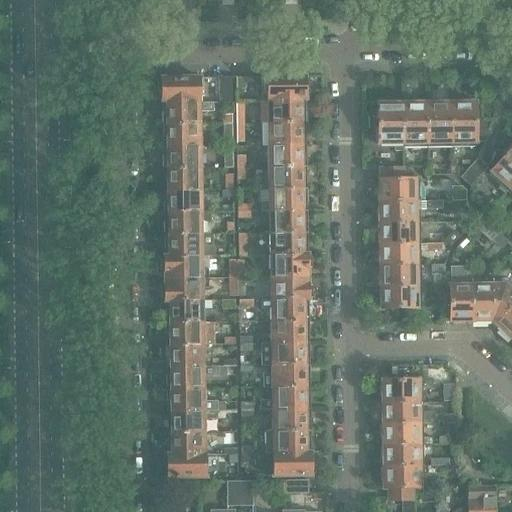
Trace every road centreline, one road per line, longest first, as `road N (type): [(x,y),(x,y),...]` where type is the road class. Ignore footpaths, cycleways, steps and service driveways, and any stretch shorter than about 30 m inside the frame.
road 1 (residential): [(131,511),(124,55),(342,52)]
road 2 (secondary): [(34,0),(40,511)]
road 3 (residential): [(349,347),(342,52)]
road 4 (residential): [(511,90),(467,48),(342,52)]
road 5 (residential): [(511,394),(459,346),(349,347)]
road 6 (residential): [(351,511),(349,347)]
